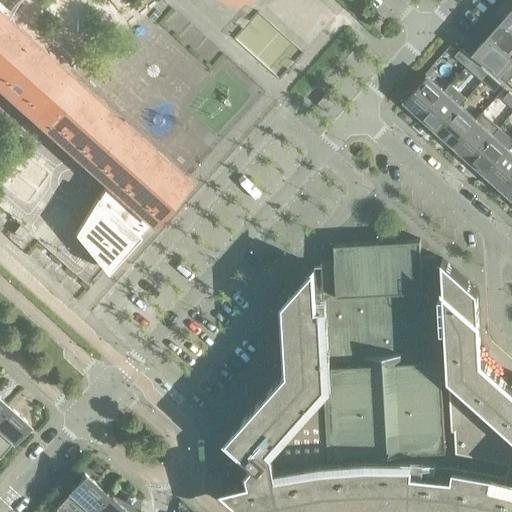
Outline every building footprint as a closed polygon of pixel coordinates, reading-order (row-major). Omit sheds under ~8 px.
[(0,0),(0,81),(32,110),(66,72),(47,55),(49,53),(30,36),(28,38),(17,29),(19,26),(6,14),(14,0),(0,0)] [(511,8),(503,19),(511,26),(511,8)] [(511,26),(503,19),(489,35),(511,55),(511,26)] [(511,58),(511,55),(489,35),(474,51),(498,74),(511,58)] [(188,177),(122,118),(120,120),(66,72),(32,110),(27,116),(39,127),(42,123),(60,139),(62,137),(72,146),(70,149),(91,167),(93,165),(109,179),(105,186),(104,185),(90,207),(91,208),(81,224),(80,223),(79,224),(94,237),(87,244),(106,268),(188,177)] [(404,100),(421,115),(444,90),(427,75),(404,100)] [(444,90),(421,115),(438,129),(460,104),(466,97),(450,83),(444,90)] [(325,93),(317,102),(327,111),(335,103),(325,93)] [(460,104),(438,129),(454,144),(483,111),(482,111),(475,118),(460,104)] [(483,111),(454,144),(470,158),(499,126),(483,111)] [(511,137),(499,126),(470,158),(486,172),(508,147),(511,143),(511,137)] [(511,150),(508,147),(486,172),(502,187),(511,175),(511,150)] [(511,175),(502,187),(511,195),(511,175)] [(323,303),(331,454),(446,448),(435,257),(435,254),(421,255),(420,237),(334,242),(335,260),(321,260),(323,303)] [(511,511),(511,384),(481,357),(477,288),(442,257),(435,257),(446,448),(331,454),(323,303),(317,303),(315,264),(283,299),(283,302),(286,302),(296,311),(296,324),(284,325),(287,368),(226,436),(239,447),(236,450),(244,479),(222,485),(222,486),(251,511),(287,511),(293,511),(377,511),(377,502),(406,503),(405,511),(511,511)] [(7,403),(0,410),(0,452),(28,422),(7,403)] [(84,472),(54,506),(61,511),(86,511),(105,491),(84,472)] [(105,491),(86,511),(124,511),(127,510),(105,491)]
